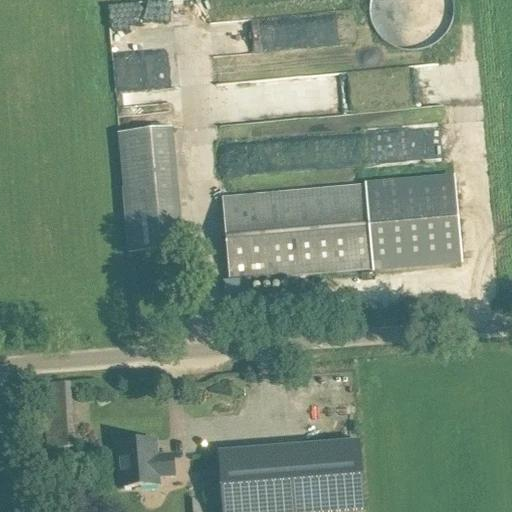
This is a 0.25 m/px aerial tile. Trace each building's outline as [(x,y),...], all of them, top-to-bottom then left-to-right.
[(411,52),(419,52),(426,50),(432,47),(438,43),(443,38),(448,32),(451,25),(453,18),(454,11),(453,4),(452,0),(370,0),(370,3),(369,10),(370,18),(372,25),(375,31),(379,37),(384,42),(390,46),(397,50),(404,51),(411,52)] [(511,94),(216,120),(230,282),(223,282),(224,297),(252,294),(251,280),(461,262),(454,180),(511,175),(511,94)] [(118,134),(129,254),(184,249),(173,129),(118,134)] [(74,448),(70,384),(45,386),(49,449),(74,448)] [(159,478),(175,476),(173,456),(152,458),(151,442),(118,445),(122,489),(160,486),(159,478)] [(365,511),(360,442),(219,454),(223,511),(365,511)]
